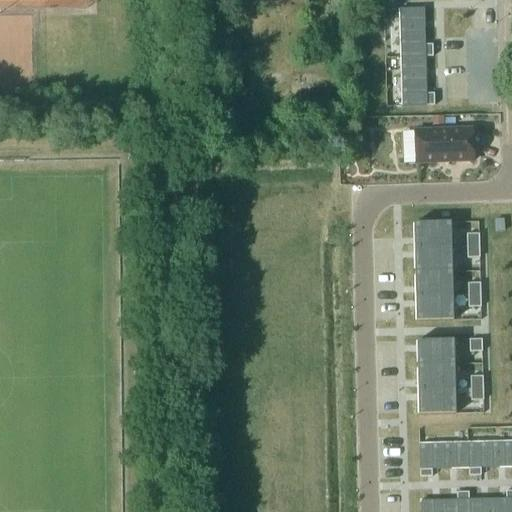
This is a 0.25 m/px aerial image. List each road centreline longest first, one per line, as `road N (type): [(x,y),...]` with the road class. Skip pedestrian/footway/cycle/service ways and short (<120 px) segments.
road 1 (residential): [(510,193),(365,199),(371,511)]
road 2 (residential): [(510,193),(505,0)]
